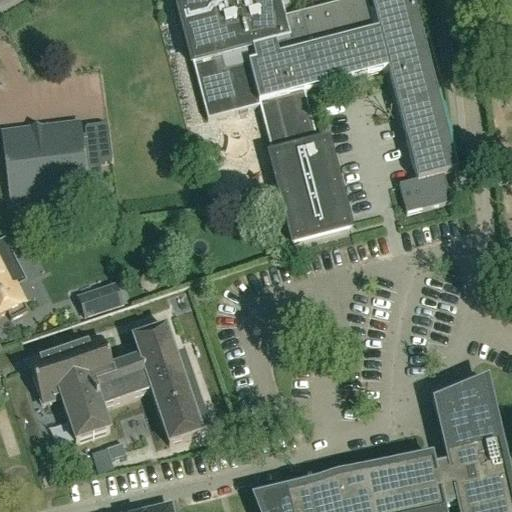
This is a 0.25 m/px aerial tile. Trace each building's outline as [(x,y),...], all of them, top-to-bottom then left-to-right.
[(97,14),(122,7),(120,0),(108,0),(95,3),(97,14)] [(389,73),(402,127),(416,185),(399,189),(407,217),(451,206),(443,178),(454,175),(408,0),(396,0),(372,6),(373,12),(370,13),(367,2),(283,24),(279,5),(300,0),(178,0),(178,1),(178,5),(179,9),(207,122),(261,109),(274,159),(273,159),(295,246),(348,232),(326,145),(316,148),(302,95),(389,73)] [(100,19),(108,41),(131,34),(124,11),(100,19)] [(51,17),(36,19),(40,36),(54,34),(51,17)] [(117,66),(140,56),(136,47),(113,56),(117,66)] [(33,135),(5,138),(13,203),(87,194),(84,167),(73,168),(72,162),(78,162),(79,162),(80,162),(80,161),(81,161),(81,160),(81,159),(81,158),(78,133),(78,132),(77,132),(77,131),(76,131),(76,130),(75,130),(74,130),(43,134),(42,134),(42,135),(41,135),(41,136),(41,137),(40,137),(40,138),(41,138),(41,143),(34,143),(33,135)] [(5,241),(0,243),(0,317),(7,314),(11,322),(28,314),(24,305),(25,305),(16,289),(26,284),(5,241)] [(102,343),(28,368),(41,408),(60,401),(76,446),(109,435),(102,413),(151,396),(169,448),(202,437),(211,434),(185,358),(176,361),(166,331),(133,342),(140,361),(111,371),(102,343)] [(444,511),(444,510),(457,508),(457,511),(511,511),(511,500),(485,383),(470,389),(433,405),(447,466),(435,469),(433,462),(415,466),(320,488),(318,489),(297,494),(295,494),(294,494),(256,503),(259,511),(170,511),(170,510),(169,510),(159,511),(444,511)] [(107,452),(111,463),(125,458),(122,447),(107,452)]
